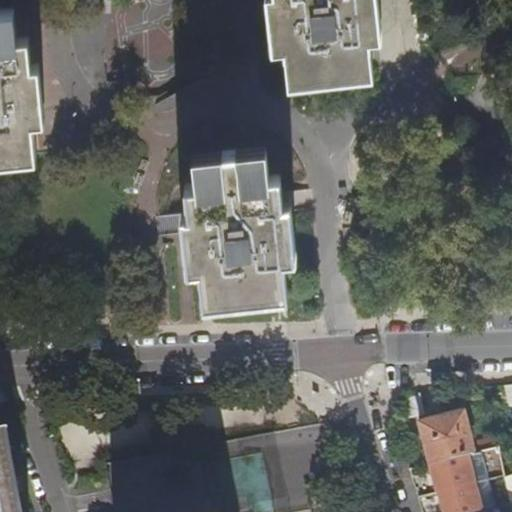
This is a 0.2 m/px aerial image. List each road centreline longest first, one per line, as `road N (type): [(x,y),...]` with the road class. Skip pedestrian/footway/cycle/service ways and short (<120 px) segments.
road 1 (residential): [(340,353),(14,366)]
road 2 (residential): [(511,344),(340,353)]
road 3 (residential): [(390,511),(340,353)]
road 4 (residential): [(14,366),(59,511)]
